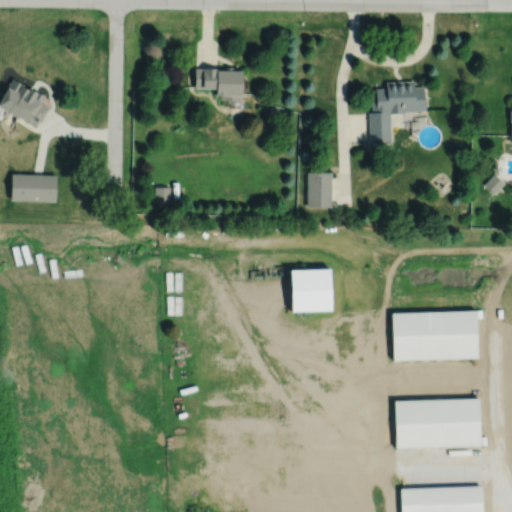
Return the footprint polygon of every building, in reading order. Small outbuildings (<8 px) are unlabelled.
[(241,69),(193,68),(193,88),(214,88),(214,99),(240,100),(241,69)] [(0,96),(0,108),(36,127),(47,106),(40,102),(43,96),(10,78),(0,96)] [(368,141),(389,140),(388,112),(424,111),(423,86),(412,86),(412,80),(384,81),(385,87),(374,88),(374,96),(370,96),(370,110),(367,111),(368,141)] [(329,207),(330,172),(306,171),(305,206),(329,207)] [(54,201),(55,174),(10,173),(9,200),(54,201)] [(503,183),(493,173),(483,184),(493,193),(503,183)] [(328,268),(288,269),(289,311),(329,310),(328,268)] [(390,312),(391,360),(476,357),(475,310),(390,312)] [(394,448),(479,445),(477,397),(392,400),(394,448)] [(480,511),(480,485),(398,487),(398,511),(480,511)]
